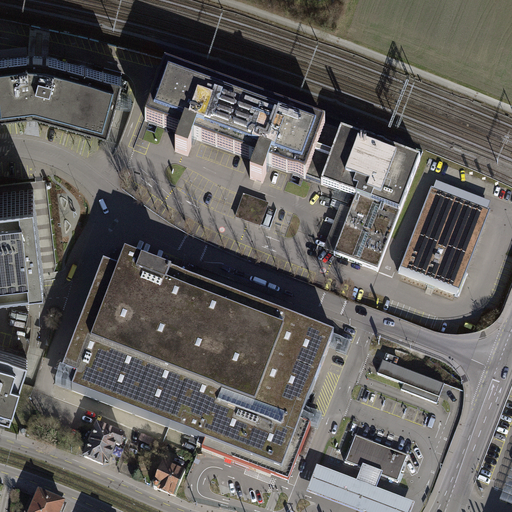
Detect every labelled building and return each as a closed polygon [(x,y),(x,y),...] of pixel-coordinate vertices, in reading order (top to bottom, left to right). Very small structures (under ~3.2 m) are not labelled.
[(0,114),(34,110),(107,130),(122,76),(46,56),(46,57),(42,56),(42,55),(33,55),(33,56),(29,56),(29,54),(0,57),(0,114)] [(217,147),(236,93),(165,67),(145,121),(181,134),(178,143),(175,152),(188,156),(194,139),(217,147)] [(236,93),(217,147),(256,161),(253,170),(250,179),(263,183),(269,166),(306,179),(306,178),(325,126),(325,125),(236,93)] [(356,198),(400,214),(420,160),(341,131),(341,132),(325,126),(306,178),(321,184),(321,185),(334,189),(356,198)] [(34,189),(0,192),(0,278),(44,274),(34,189)] [(489,212),(432,191),(427,205),(428,205),(410,253),(407,252),(399,273),(459,296),(468,275),(464,274),(487,215),(488,215),(489,212)] [(236,218),(261,227),(269,205),(244,196),(236,218)] [(400,214),(356,198),(334,256),(378,272),(400,214)] [(203,448),(202,451),(271,477),(289,484),(299,457),(311,426),(301,422),(334,335),(125,255),(119,271),(104,266),(93,293),(66,365),(62,373),(77,378),(72,391),(199,440),(197,446),(203,448)] [(0,411),(10,415),(27,357),(9,351),(0,348),(0,411)] [(380,369),(378,375),(403,385),(401,390),(437,404),(442,392),(444,385),(383,361),(380,369)] [(16,408),(14,421),(33,423),(35,410),(16,408)] [(95,433),(84,457),(103,465),(108,463),(116,445),(119,446),(123,437),(94,425),(91,431),(95,433)] [(355,436),(345,463),(362,469),(381,477),(398,483),(409,456),(355,436)] [(156,484),(154,488),(158,489),(175,497),(184,475),(164,466),(160,474),(158,473),(156,476),(159,478),(156,484)] [(318,467),(308,493),(357,511),(410,511),(414,504),(377,489),(381,477),(362,469),(357,482),(318,467)] [(60,511),(63,504),(39,494),(31,511),(60,511)]
